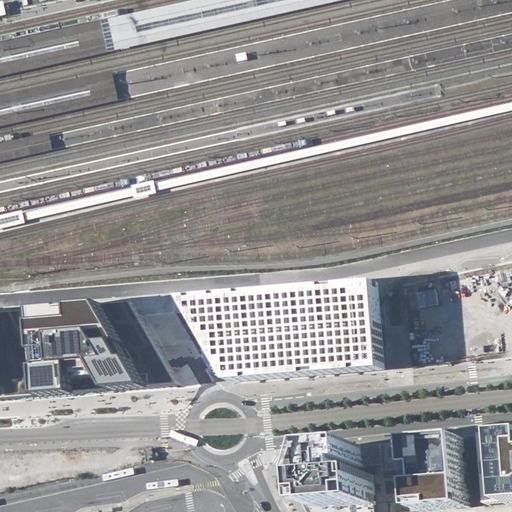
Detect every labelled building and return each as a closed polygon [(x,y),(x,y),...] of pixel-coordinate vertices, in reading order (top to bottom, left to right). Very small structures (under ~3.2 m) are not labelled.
[(10,17),(7,4),(4,4),(0,5),(0,19),(8,18),(10,17)] [(383,284),(187,300),(218,355),(235,384),(389,372),(383,284)] [(438,296),(434,297),(433,290),(426,291),(428,304),(439,303),(438,296)] [(145,318),(136,303),(106,306),(82,308),(69,309),(43,311),(0,315),(0,403),(8,402),(11,402),(25,401),(30,400),(50,399),(84,396),(121,392),(140,391),(155,389),(163,389),(187,387),(181,377),(178,372),(173,364),(166,353),(165,350),(146,320),(145,318)] [(511,434),(502,435),(492,436),(484,436),(488,505),(508,504),(511,503),(511,434)] [(419,511),(422,511),(473,508),(468,438),(459,439),(415,442),(408,443),(365,446),(323,449),(299,496),(308,511),(377,511),(375,475),(362,476),(361,468),(366,468),(384,467),(385,471),(410,469),(416,469),(419,511)]
